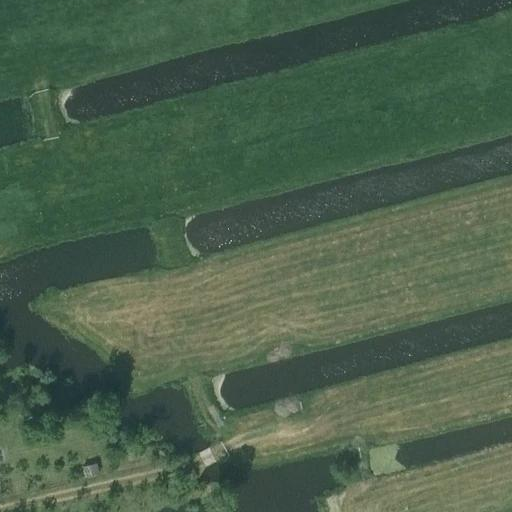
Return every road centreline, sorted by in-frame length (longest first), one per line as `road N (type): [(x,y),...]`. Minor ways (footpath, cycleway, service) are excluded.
road 1 (track): [(212,455),(225,433),(185,379),(184,293),(148,188),(52,146),(16,0)]
road 2 (track): [(1,511),(212,455)]
road 3 (track): [(385,511),(344,446),(300,438),(212,455)]
